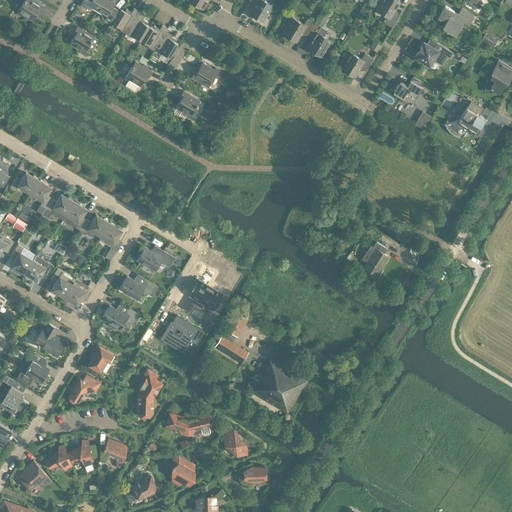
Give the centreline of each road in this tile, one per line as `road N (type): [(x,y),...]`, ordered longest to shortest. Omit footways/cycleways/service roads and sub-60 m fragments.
road 1 (unclassified): [(289,511),(511,165)]
road 2 (residential): [(80,325),(138,220),(0,136)]
road 3 (residential): [(221,18),(362,97),(425,0)]
road 4 (residential): [(0,478),(83,340),(80,325)]
